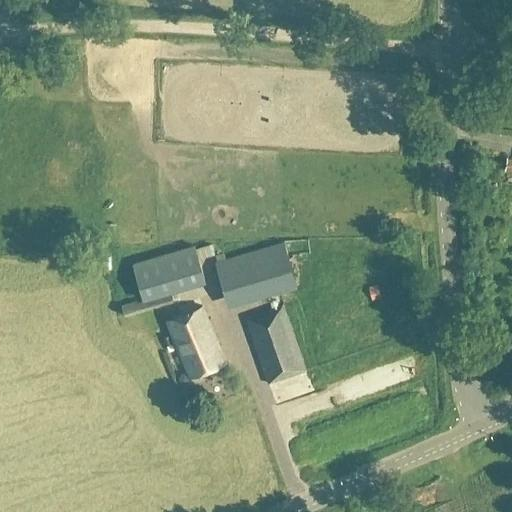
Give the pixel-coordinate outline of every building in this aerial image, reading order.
[(284,242),(215,263),(229,308),(297,288),(284,242)] [(206,282),(199,260),(215,256),(212,245),(196,250),(195,246),(133,264),(144,300),(171,292),(206,282)] [(171,292),(144,300),(138,302),(137,300),(121,305),(124,316),(174,301),(171,292)] [(268,384),(306,371),(283,305),(246,319),(268,384)] [(202,306),(167,321),(191,377),(226,363),(202,306)] [(344,405),(412,388),(407,368),(339,386),(344,405)] [(350,429),(357,448),(416,427),(409,407),(350,429)]
